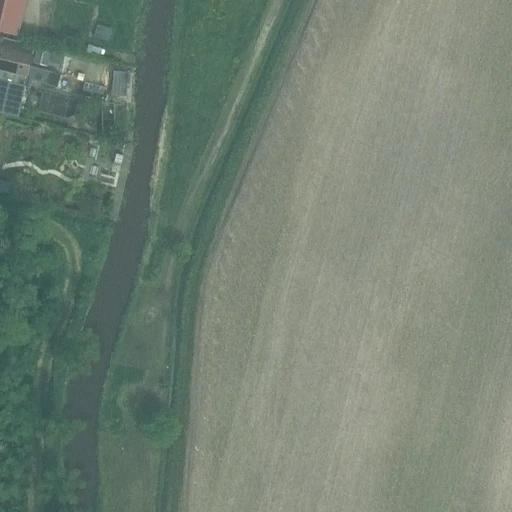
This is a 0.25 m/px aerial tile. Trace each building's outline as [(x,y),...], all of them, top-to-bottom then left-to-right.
[(0,0),(0,34),(8,0),(0,0)] [(0,70),(11,73),(25,76),(29,77),(33,57),(36,48),(36,47),(0,38),(0,70)] [(36,50),(34,60),(47,63),(50,53),(36,50)] [(46,71),(42,84),(57,88),(61,75),(46,71)] [(0,112),(3,113),(19,117),(26,87),(10,84),(0,81),(0,112)] [(83,121),(80,131),(108,138),(111,127),(106,126),(107,121),(88,116),(87,121),(83,121)] [(106,170),(120,173),(123,155),(109,152),(106,170)] [(0,180),(0,193),(9,196),(12,184),(0,180)]
